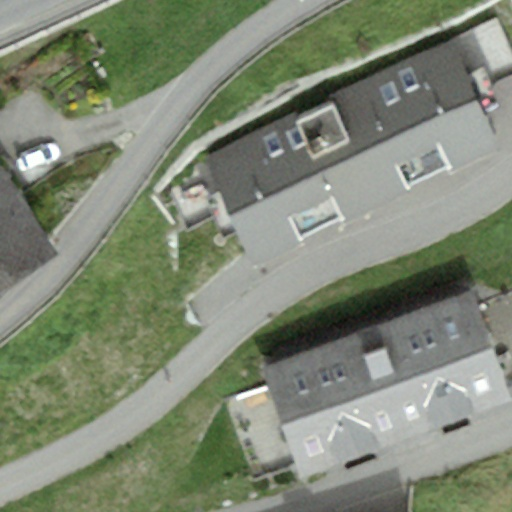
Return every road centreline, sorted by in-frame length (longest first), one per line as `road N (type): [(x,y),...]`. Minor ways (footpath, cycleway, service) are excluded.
road 1 (residential): [(0,488),(126,422),(309,270),(421,229),(511,177)]
road 2 (residential): [(305,0),(258,32),(177,118),(65,265),(0,323)]
road 3 (residential): [(277,511),(511,429)]
